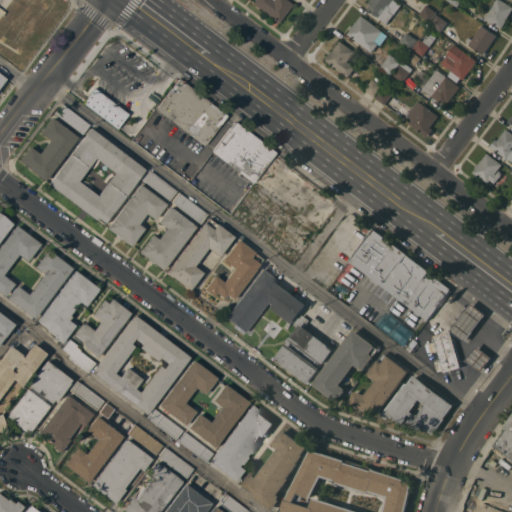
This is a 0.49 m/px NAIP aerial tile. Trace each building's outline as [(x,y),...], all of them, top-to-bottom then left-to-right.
[(286,0),(292,4),(278,23),(277,23),(274,21),(275,21),(252,3),(255,0),(286,0)] [(369,0),(395,0),(401,4),(387,23),(379,17),(367,8),(370,4),(368,2),(369,0)] [(503,0),(511,5),(511,7),(505,20),(506,20),(501,28),(485,18),(486,17),(484,16),(486,12),(488,13),(496,0),(503,0)] [(426,4),(437,12),(430,21),(419,14),(426,4)] [(448,22),(441,32),(431,24),(437,14),(448,22)] [(348,33),(351,29),(350,28),(352,26),(356,21),(362,15),(382,30),(382,31),(388,35),(380,44),(378,43),(372,51),(348,33)] [(484,54),(469,44),(469,43),(466,40),(468,36),(472,39),(482,25),(496,35),(484,54)] [(417,39),(410,49),(400,41),(407,32),(417,39)] [(420,39),(424,41),(430,32),(437,37),(424,56),(413,48),(420,39)] [(331,52),(340,40),(355,51),(348,61),(355,66),(348,76),(325,59),(331,52)] [(477,60),(474,64),(475,65),(473,68),(472,67),(464,79),(461,77),(457,82),(448,75),(452,70),(441,62),(455,44),(477,60)] [(408,57),(413,51),(421,57),(416,64),(408,57)] [(391,75),(380,66),(390,53),(401,61),(391,75)] [(404,82),(394,74),(403,61),(414,69),(404,82)] [(460,86),(449,101),(447,100),(444,104),(423,88),(424,86),(414,79),(422,69),(432,77),(437,69),(460,86)] [(373,78),(374,79),(376,76),(383,82),(381,85),(382,86),(374,96),(365,89),(373,78)] [(156,110),(178,80),(226,117),(204,146),(156,110)] [(383,87),(393,94),(385,105),(375,98),(383,87)] [(81,103),(93,88),(127,114),(116,129),(81,103)] [(55,114),(62,104),(89,125),(81,134),(55,114)] [(424,104),(438,115),(424,134),(423,135),(420,132),(421,131),(410,123),(423,104),(424,104)] [(44,181),(18,161),(29,146),(38,154),(49,140),(39,133),(51,117),(77,137),(44,181)] [(211,152),(233,122),(274,153),(252,183),(211,152)] [(96,219),(95,220),(47,184),(57,171),(57,170),(90,128),(144,170),(135,182),(136,182),(103,225),(96,219)] [(506,128),(511,132),(511,153),(511,155),(509,154),(507,158),(491,146),(496,138),(497,139),(506,128)] [(502,163),(495,173),(496,173),(499,170),(502,173),(501,174),(502,174),(500,177),(499,176),(495,182),(490,179),(488,182),(473,171),(476,167),(475,167),(477,164),(478,164),(481,159),(482,160),(487,152),(502,163)] [(141,180),(149,170),(176,191),(168,200),(141,180)] [(139,184),(165,204),(154,220),(145,213),(137,224),(143,229),(130,246),(106,228),(139,184)] [(206,214),(199,224),(171,202),(178,192),(206,214)] [(195,227),(162,270),(138,252),(151,234),(157,239),(165,228),(157,222),(168,206),(195,227)] [(0,238),(0,215),(11,224),(0,238)] [(203,223),(204,223),(207,218),(215,225),(216,224),(233,237),(218,257),(207,248),(193,266),(202,273),(189,290),(166,273),(203,223)] [(0,244),(15,225),(39,244),(26,261),(17,254),(2,275),(13,284),(4,296),(0,292),(0,244)] [(393,243),(429,271),(429,272),(451,289),(428,319),(420,313),(419,315),(414,311),(415,310),(379,282),(378,284),(370,278),(371,277),(350,261),(374,229),(386,238),(387,236),(395,241),(393,243)] [(254,252),(253,253),(261,259),(258,264),(232,299),(225,294),(223,298),(216,293),(213,297),(203,290),(213,276),(222,282),(233,268),(222,260),(236,239),(254,252)] [(47,249),(71,268),(33,318),(7,298),(16,285),(27,294),(43,274),(34,267),(47,249)] [(294,320),(292,322),(266,303),(244,332),(224,318),(261,269),(307,304),(298,315),(300,317),(296,322),(294,320)] [(74,270),(98,289),(84,306),(80,303),(78,305),(77,304),(69,315),(71,317),(68,321),(74,325),(61,343),(53,337),(54,336),(45,329),(46,328),(36,320),(74,270)] [(96,358),(83,348),(84,347),(82,345),(83,344),(72,335),(80,324),(82,325),(83,323),(93,330),(99,321),(91,315),(102,299),(107,303),(110,299),(129,313),(96,358)] [(471,302),(486,314),(466,341),(465,341),(451,330),(471,302)] [(0,314),(13,324),(0,341),(0,314)] [(308,383),(275,358),(286,343),(288,344),(291,340),(289,339),(299,326),(295,324),(296,322),(300,317),(302,314),(309,319),(304,326),(328,344),(334,349),(323,364),(319,361),(316,365),(320,368),(308,383)] [(90,372),(133,315),(189,357),(146,414),(90,372)] [(375,344),(374,345),(379,348),(363,370),(355,364),(340,384),(345,388),(345,389),(345,390),(341,396),(340,395),(336,401),(313,383),(354,329),(375,344)] [(451,330),(454,341),(456,341),(461,358),(459,359),(461,366),(444,371),(444,369),(438,371),(435,362),(439,360),(439,358),(441,358),(438,350),(432,352),(429,343),(436,341),(434,335),(451,330)] [(76,345),(75,347),(79,350),(79,351),(94,363),(87,372),(71,360),(72,359),(68,356),(69,354),(61,349),(68,339),(76,345)] [(0,358),(9,346),(21,355),(20,356),(22,357),(32,344),(45,353),(21,386),(12,379),(0,395),(0,414),(6,430),(0,432),(0,358)] [(477,345),(492,356),(492,357),(481,371),(480,371),(466,360),(477,345)] [(378,414),(355,406),(356,405),(350,403),(354,390),(366,394),(376,380),(368,374),(384,352),(389,356),(389,355),(410,371),(378,414)] [(192,360),(216,378),(204,395),(194,388),(183,403),(195,411),(184,425),(158,405),(192,360)] [(32,378),(42,364),(43,364),(46,361),(71,380),(68,382),(69,383),(56,401),(55,400),(55,401),(53,400),(51,403),(45,399),(43,402),(49,406),(27,434),(6,418),(7,417),(5,416),(31,383),(30,382),(32,378)] [(428,429),(427,430),(422,427),(420,429),(409,421),(413,416),(409,413),(406,416),(407,417),(402,424),(394,417),(393,419),(390,417),(388,419),(382,414),(407,382),(408,383),(415,374),(454,404),(445,417),(446,418),(434,433),(428,429)] [(69,390),(76,380),(103,401),(96,410),(69,390)] [(197,414),(209,422),(220,407),(211,400),(223,384),(248,402),(213,448),(187,428),(197,414)] [(66,394),(92,414),(83,426),(79,423),(67,439),(69,440),(59,453),(52,448),(53,446),(44,439),(44,438),(37,433),(66,394)] [(127,434),(98,412),(105,403),(134,425),(127,434)] [(251,405),(275,423),(265,436),(262,434),(255,444),(256,445),(249,454),(248,453),(245,456),(247,457),(241,465),(240,464),(238,466),(243,470),(234,482),(208,462),(251,405)] [(147,418),(154,409),(182,430),(175,439),(147,418)] [(87,483),(63,465),(76,447),(85,454),(96,439),(85,430),(95,416),(122,436),(87,483)] [(511,419),(511,456),(497,445),(510,429),(507,426),(511,419)] [(162,445),(155,455),(127,434),(134,425),(162,445)] [(299,441),(300,441),(307,447),(302,453),(303,454),(297,462),(298,463),(288,477),(289,478),(278,493),(280,495),(278,498),(280,499),(272,509),(238,485),(248,471),(256,477),(278,448),(273,443),(283,429),(299,441)] [(212,453),(205,462),(177,441),(184,432),(212,453)] [(125,438),(151,458),(141,472),(138,469),(123,488),(124,488),(122,490),(123,491),(114,504),(90,485),(125,438)] [(192,469),(185,478),(157,457),(165,448),(192,469)] [(281,511),(285,499),(311,449),(322,453),(322,452),(344,459),(344,458),(372,467),(372,468),(400,477),(413,481),(405,511),(281,511)] [(157,511),(124,511),(121,509),(131,497),(132,498),(133,496),(134,497),(149,477),(145,474),(155,461),(181,481),(157,511)] [(162,511),(184,484),(210,503),(203,511),(162,511)] [(230,511),(220,504),(221,502),(219,500),(224,493),(249,511),(230,511)] [(0,511),(0,494),(7,500),(8,499),(14,503),(15,501),(23,506),(18,511),(0,511)]
